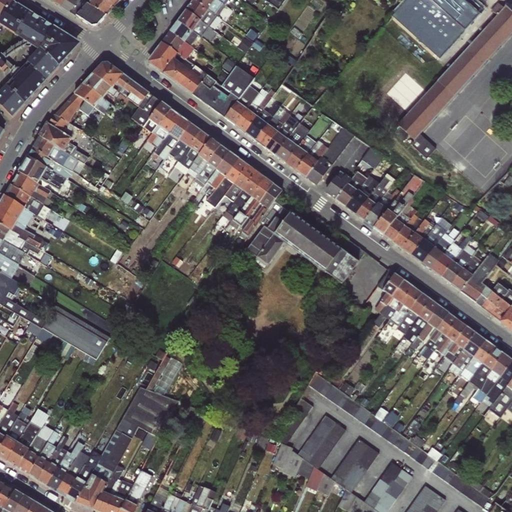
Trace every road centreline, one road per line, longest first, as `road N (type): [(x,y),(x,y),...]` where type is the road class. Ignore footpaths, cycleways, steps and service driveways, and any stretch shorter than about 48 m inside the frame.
road 1 (residential): [(124,61),(511,345)]
road 2 (residential): [(102,45),(35,115),(0,177)]
